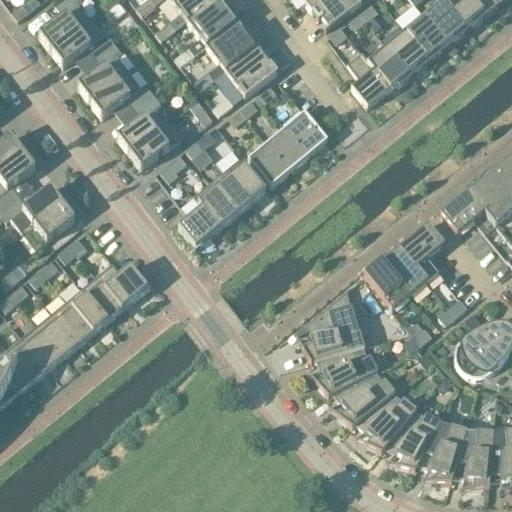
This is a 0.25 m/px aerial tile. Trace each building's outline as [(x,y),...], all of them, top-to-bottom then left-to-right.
[(77,11),(81,8),(75,0),(70,0),(54,13),(61,23),(37,41),(49,57),(89,27),(77,11)] [(185,28),(217,3),(214,0),(169,0),(166,3),(185,28)] [(295,0),(303,10),(315,0),(295,0)] [(324,37),(360,9),(352,0),(315,0),(303,10),(324,37)] [(403,0),(413,12),(421,6),(420,0),(403,0)] [(472,31),(484,22),(465,0),(447,0),(440,6),(463,34),(470,29),(472,31)] [(493,9),(501,3),(497,0),(465,0),(484,22),(495,12),(493,9)] [(204,53),(236,28),(217,3),(185,28),(204,53)] [(140,22),(154,11),(148,4),(134,14),(140,22)] [(463,34),(440,6),(421,22),(444,50),(451,44),(453,47),(466,37),(463,34)] [(364,28),(376,19),(370,11),(358,20),(364,28)] [(16,27),(26,19),(20,12),(10,20),(16,27)] [(355,35),(364,28),(358,20),(349,27),(355,35)] [(438,55),(444,50),(421,22),(403,37),(428,67),(440,58),(438,55)] [(105,39),(101,43),(89,27),(49,57),(61,73),(86,55),(93,64),(113,49),(105,39)] [(223,78),(255,54),(236,28),(204,53),(223,78)] [(159,47),(173,36),(168,29),(153,40),(159,47)] [(336,50),(345,43),(339,34),(330,42),(336,50)] [(416,77),(428,67),(403,37),(384,52),(407,80),(408,80),(414,74),(416,77)] [(116,63),(120,59),(113,49),(93,64),(100,74),(76,93),(88,109),(128,78),(116,63)] [(408,80),(407,80),(384,52),(366,67),(389,95),(396,90),(398,92),(410,82),(408,80)] [(178,72),(193,61),(187,54),(173,65),(178,72)] [(243,104),(275,79),(255,54),(223,78),(243,104)] [(366,67),(360,59),(345,71),(358,88),(349,95),(366,114),(389,95),(366,67)] [(144,91),(140,94),(128,78),(88,109),(100,125),(125,106),(132,116),(152,101),(144,91)] [(198,98),(212,87),(206,79),(192,90),(198,98)] [(263,110),(273,103),(266,95),(257,102),(262,109),(263,110)] [(155,114),(159,111),(152,101),(132,116),(139,125),(115,144),(127,160),(167,130),(155,114)] [(257,102),(253,105),(258,112),(262,109),(257,102)] [(217,123),(231,112),(225,104),(211,115),(217,123)] [(244,125),(253,118),(247,110),(238,117),(244,125)] [(203,133),(211,127),(201,114),(193,120),(203,133)] [(235,132),(244,125),(238,117),(229,124),(235,132)] [(306,163),(326,147),(303,119),(284,135),(306,163)] [(139,176),(179,146),(167,130),(127,160),(139,176)] [(288,178),(306,163),(284,135),(265,150),(288,178)] [(202,156),(214,147),(206,138),(195,147),(202,156)] [(0,175),(21,159),(9,143),(0,150),(0,175)] [(191,165),(202,156),(195,147),(184,157),(191,165)] [(269,194),(288,178),(265,150),(246,166),(269,194)] [(511,181),(511,156),(510,156),(499,165),(511,181)] [(9,194),(34,175),(21,159),(0,175),(0,216),(17,204),(9,194)] [(174,179),(185,170),(178,162),(167,171),(174,179)] [(511,217),(511,216),(511,181),(499,165),(487,175),(488,179),(484,183),(511,217)] [(248,211),(264,198),(237,166),(222,178),(248,211)] [(174,179),(167,171),(158,178),(167,189),(176,182),(174,179)] [(234,223),(248,211),(222,178),(207,191),(234,223)] [(493,232),(511,217),(484,183),(480,186),(476,184),(464,194),(483,218),(482,218),(493,232)] [(219,235),(234,223),(207,191),(191,204),(200,215),(201,214),(219,235)] [(455,241),(482,218),(483,218),(464,194),(452,203),(454,208),(438,221),(455,241)] [(21,241),(61,211),(49,195),(24,213),(17,204),(0,216),(0,222),(5,229),(9,225),(21,241)] [(33,257),(73,227),(61,211),(21,241),(33,257)] [(194,256),(219,235),(201,214),(200,215),(176,234),(194,256)] [(425,265),(443,251),(426,231),(411,244),(406,241),(395,251),(414,274),(415,274),(426,287),(436,279),(425,265)] [(77,264),(86,256),(76,245),(68,252),(75,261),(74,261),(77,264)] [(415,274),(414,274),(395,251),(383,260),(385,266),(381,269),(408,302),(426,287),(415,274)] [(64,270),(74,261),(75,261),(68,252),(57,261),(64,270)] [(45,285),(57,276),(49,267),(38,276),(45,285)] [(390,317),(408,302),(381,269),(377,273),(372,270),(359,280),(390,317)] [(128,274),(119,281),(111,270),(94,283),(121,316),(146,295),(128,274)] [(34,294),(45,285),(38,276),(27,286),(34,294)] [(0,291),(4,297),(17,286),(9,277),(0,284),(0,291)] [(106,328),(121,316),(94,283),(79,295),(106,328)] [(16,309),(27,300),(20,292),(9,301),(16,309)] [(91,340),(106,328),(79,295),(65,307),(91,340)] [(363,355),(362,354),(345,298),(305,330),(308,343),(294,344),(310,370),(311,369),(314,368),(314,367),(363,355)] [(0,313),(4,319),(16,309),(9,301),(0,307),(0,313)] [(454,323),(465,314),(458,305),(447,314),(454,323)] [(76,352),(91,340),(65,307),(50,320),(76,352)] [(444,332),(454,323),(447,314),(437,323),(444,332)] [(62,364),(76,352),(50,320),(35,332),(62,364)] [(471,321),(464,326),(469,332),(475,327),(471,320),(471,321)] [(47,377),(62,364),(35,332),(20,344),(47,377)] [(496,337),(492,341),(484,332),(481,333),(477,335),(472,338),(468,341),(465,344),(461,348),(458,351),(455,355),(454,357),(453,359),(453,362),(453,363),(453,365),(453,367),(454,369),(455,372),(456,374),(457,376),(459,378),(461,380),(463,382),(466,383),(468,384),(471,385),(473,385),(476,385),(478,385),(481,384),(483,384),(486,382),(488,381),(493,376),(496,373),(498,371),(500,369),(504,364),(507,360),(500,351),(505,347),(496,337)] [(419,352),(430,343),(423,334),(412,343),(419,352)] [(32,389),(47,377),(20,344),(5,356),(32,389)] [(374,378),(373,377),(363,355),(314,367),(314,368),(320,378),(306,382),(327,404),(328,403),(331,401),(374,378)] [(0,380),(17,401),(32,389),(5,356),(0,360),(0,380)] [(392,399),(391,399),(374,378),(331,401),(338,410),(326,417),(350,435),(351,433),(354,431),(353,431),(392,399)] [(0,380),(0,415),(17,401),(0,380)] [(436,393),(442,398),(450,388),(443,383),(436,393)] [(413,417),(412,416),(392,399),(353,431),(354,431),(362,438),(352,446),(380,459),(380,458),(382,455),(413,417)] [(437,430),(436,429),(413,417),(382,455),(392,461),(383,471),(413,478),(414,477),(413,477),(415,473),(437,430)] [(464,437),(463,437),(437,430),(415,473),(426,477),(419,489),(450,490),(450,488),(451,485),(450,485),(464,437)] [(491,440),(490,440),(464,437),(450,485),(451,485),(462,486),(458,499),(488,494),(488,492),(487,492),(488,489),(487,489),(491,440)] [(511,437),(491,440),(487,489),(488,489),(499,487),(497,501),(511,495),(511,437)]
